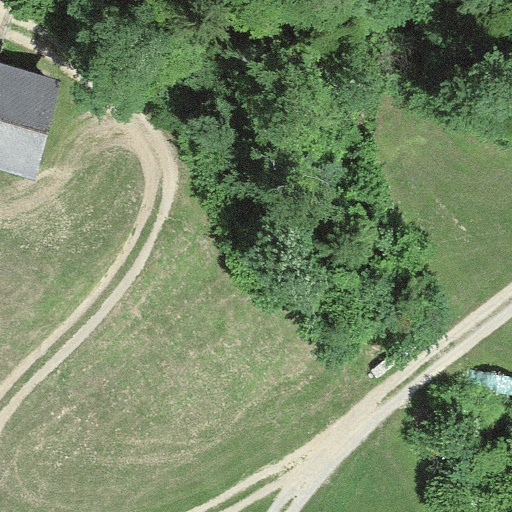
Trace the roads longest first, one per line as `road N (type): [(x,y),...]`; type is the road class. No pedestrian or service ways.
road 1 (track): [(0,422),(144,240),(167,144),(57,36),(0,19)]
road 2 (track): [(511,308),(318,485),(301,511)]
road 3 (track): [(382,426),(222,511)]
